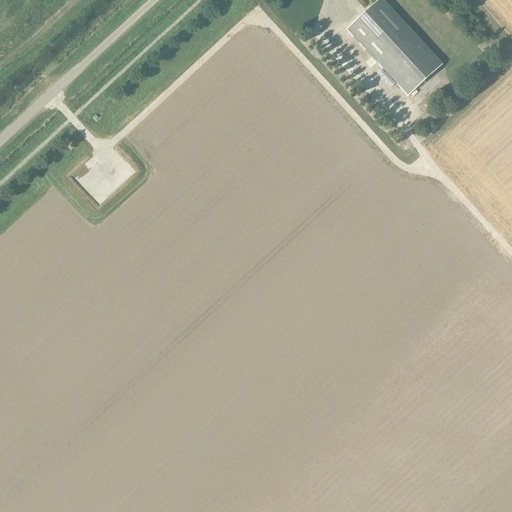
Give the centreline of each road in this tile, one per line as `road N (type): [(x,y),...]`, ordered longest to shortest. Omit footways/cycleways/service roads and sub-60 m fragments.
road 1 (unclassified): [(0,140),(153,0)]
road 2 (unknown): [(336,0),(345,39),(405,107)]
